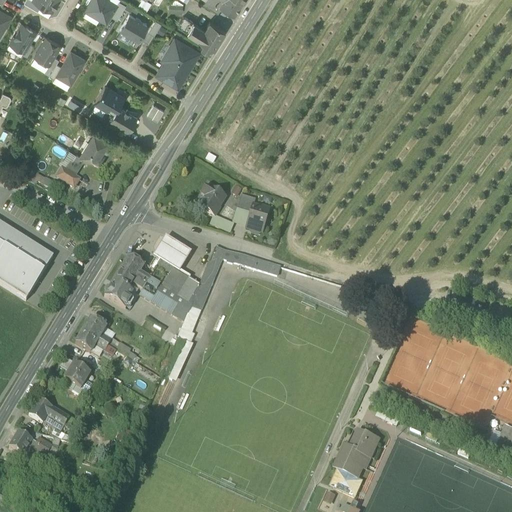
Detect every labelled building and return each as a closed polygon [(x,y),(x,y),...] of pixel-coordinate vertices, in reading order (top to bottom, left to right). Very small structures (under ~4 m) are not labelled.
[(32,0),(31,0),(25,0),(23,4),(37,12),(41,6),(32,0)] [(58,0),(32,0),(41,6),(52,12),(58,0)] [(106,23),(110,17),(116,6),(105,0),(91,0),(85,11),(99,19),(106,23)] [(141,0),(137,8),(146,13),(151,4),(144,0),(141,0)] [(203,5),(217,14),(220,8),(210,2),(210,1),(207,0),(206,0),(205,2),(203,5)] [(234,16),(241,4),(234,0),(211,0),(210,1),(210,2),(220,8),(234,16)] [(118,2),(116,6),(110,17),(116,21),(125,6),(118,2)] [(167,12),(180,13),(180,3),(167,3),(167,12)] [(41,6),(37,12),(47,18),(52,12),(41,6)] [(0,36),(11,17),(0,10),(0,36)] [(99,19),(85,11),(82,17),(96,25),(99,19)] [(135,19),(129,15),(120,30),(126,34),(125,35),(131,38),(131,37),(138,41),(147,26),(140,22),(141,21),(135,18),(135,19)] [(177,27),(187,33),(193,23),(183,17),(177,27)] [(161,24),(155,21),(147,33),(153,36),(161,24)] [(200,47),(209,52),(211,48),(213,49),(224,31),(209,21),(204,29),(193,23),(187,33),(202,43),(200,47)] [(9,44),(23,52),(28,43),(35,32),(21,23),(9,44)] [(60,46),(46,38),(34,58),(48,66),(53,57),(60,46)] [(156,75),(177,88),(187,73),(185,71),(187,68),(189,69),(198,53),(174,39),(162,60),(164,62),(156,75)] [(21,55),(26,58),(33,46),(28,43),(23,52),(21,55)] [(56,76),(70,85),(85,61),(70,52),(61,68),(56,76)] [(58,60),(53,57),(48,66),(44,73),(49,76),(56,65),(58,60)] [(49,77),(54,80),(56,76),(61,68),(56,65),(49,76),(49,77)] [(113,111),(112,114),(113,115),(119,106),(123,98),(104,86),(94,103),(106,110),(107,108),(113,111)] [(0,113),(0,108),(2,105),(3,105),(5,105),(7,104),(10,99),(9,96),(8,95),(2,92),(0,95),(0,113)] [(146,115),(152,119),(158,108),(153,105),(146,115)] [(132,114),(119,106),(113,115),(112,114),(107,121),(111,123),(122,130),(132,114)] [(163,111),(158,108),(152,119),(156,121),(163,111)] [(107,129),(122,136),(125,131),(122,130),(111,123),(107,129)] [(79,158),(99,170),(103,162),(98,159),(108,144),(93,135),(79,158)] [(56,179),(73,190),(79,181),(61,170),(56,179)] [(212,218),(213,218),(213,217),(225,199),(210,189),(210,190),(205,187),(200,195),(205,198),(198,209),(212,218)] [(241,197),(236,211),(250,216),(252,208),(253,208),(255,201),(241,197)] [(246,229),(262,234),(268,213),(253,208),(252,208),(250,216),(246,229)] [(246,229),(250,216),(236,211),(232,225),(246,229)] [(209,226),(230,234),(233,226),(213,217),(213,218),(212,218),(209,226)] [(0,225),(0,286),(26,302),(53,258),(0,225)] [(165,239),(152,259),(178,274),(190,255),(165,239)] [(199,288),(190,308),(200,312),(221,263),(221,261),(224,254),(215,250),(199,288)] [(240,258),(224,254),(221,261),(227,263),(226,264),(232,266),(232,265),(238,266),(240,258)] [(120,271),(135,280),(139,275),(143,267),(128,258),(120,271)] [(269,266),(240,258),(238,266),(267,275),(269,266)] [(188,312),(188,313),(199,288),(188,281),(189,278),(160,260),(156,267),(151,276),(151,277),(162,283),(156,293),(188,312)] [(279,269),(269,266),(267,275),(276,278),(279,269)] [(128,292),(132,286),(135,280),(120,271),(112,284),(127,293),(128,292)] [(148,280),(139,275),(135,280),(145,286),(149,281),(148,280)] [(146,286),(156,293),(162,283),(151,277),(148,280),(149,281),(145,286),(146,286)] [(145,286),(135,280),(132,286),(141,292),(142,292),(146,286),(145,286)] [(132,295),(128,292),(127,293),(112,284),(108,290),(106,290),(104,292),(105,295),(103,297),(125,310),(129,302),(127,301),(132,295)] [(138,297),(183,324),(188,312),(156,293),(146,286),(142,292),(141,292),(138,297)] [(197,320),(200,312),(190,308),(187,315),(197,320)] [(187,315),(180,331),(191,335),(197,320),(187,315)] [(91,319),(83,332),(98,342),(102,336),(107,328),(91,319)] [(190,346),(194,336),(191,335),(180,331),(177,340),(185,343),(190,346)] [(95,347),(98,342),(83,332),(75,345),(91,354),(95,347)] [(102,336),(98,342),(108,348),(112,341),(102,336)] [(108,348),(107,348),(114,352),(119,345),(112,341),(108,348)] [(107,348),(108,348),(98,342),(95,347),(105,353),(107,348)] [(185,343),(168,381),(175,384),(192,347),(185,343)] [(112,357),(114,352),(107,348),(105,353),(112,357)] [(58,368),(67,374),(72,365),(71,364),(71,363),(65,360),(58,368)] [(80,391),(85,382),(90,375),(73,365),(72,365),(67,374),(63,381),(65,382),(74,388),(80,391)] [(62,387),(71,392),(74,388),(65,382),(62,387)] [(90,385),(85,382),(80,391),(84,393),(86,394),(89,394),(92,389),(90,385)] [(80,391),(74,388),(71,392),(81,398),(84,393),(80,391)] [(63,428),(68,420),(38,401),(28,416),(42,425),(44,423),(47,418),(63,428)] [(375,419),(397,428),(399,423),(378,413),(375,419)] [(47,418),(44,423),(60,432),(63,428),(47,418)] [(68,420),(63,428),(67,430),(72,422),(68,420)] [(495,449),(507,455),(510,448),(511,448),(511,427),(506,425),(501,436),(495,449)] [(60,440),(63,436),(54,430),(50,437),(60,440)] [(495,449),(501,436),(493,432),(487,445),(495,449)] [(335,470),(356,479),(362,465),(366,467),(377,441),(358,433),(355,440),(353,439),(351,443),(353,444),(350,450),(345,448),(342,454),(340,453),(338,458),(340,459),(335,470)] [(9,450),(23,458),(29,449),(35,453),(40,446),(37,445),(19,434),(9,450)] [(35,453),(46,460),(54,447),(41,439),(37,445),(40,446),(35,453)] [(363,483),(337,471),(329,489),(355,500),(363,483)] [(327,494),(323,504),(331,507),(335,497),(327,494)]
